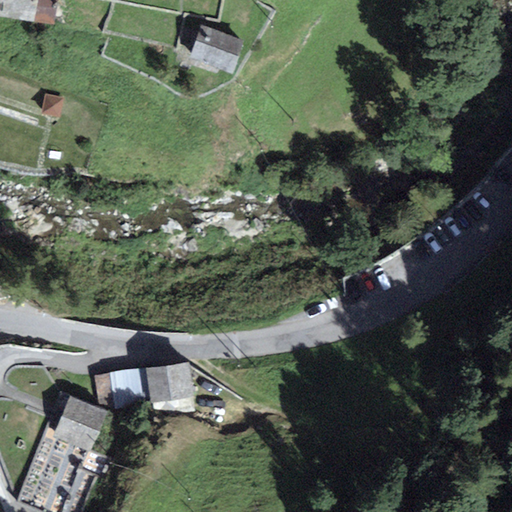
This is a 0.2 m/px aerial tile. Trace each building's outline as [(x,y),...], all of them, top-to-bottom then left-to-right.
[(0,0),(0,9),(44,18),(47,0),(0,0)] [(240,38),(201,26),(191,55),(231,68),(240,38)] [(495,305),(433,345),(450,370),(511,330),(495,305)] [(189,395),(184,363),(104,375),(110,408),(189,395)] [(102,409),(71,397),(57,434),(89,446),(102,409)]
